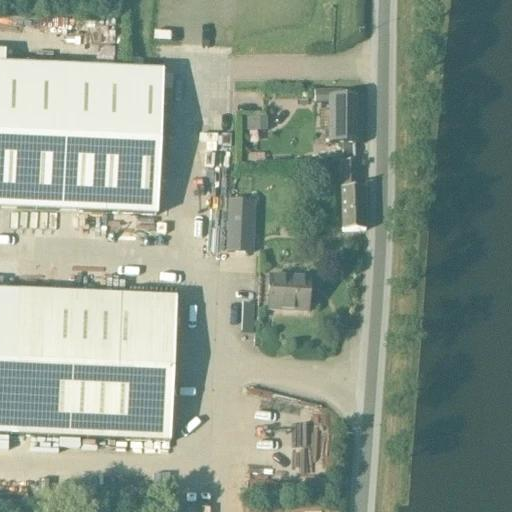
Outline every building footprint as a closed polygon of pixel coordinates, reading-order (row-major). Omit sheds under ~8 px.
[(0,66),(0,209),(157,217),(163,73),(0,66)] [(349,89),(314,90),(314,104),(329,104),(329,98),(350,98),(349,89)] [(341,164),(342,234),(364,234),(364,190),(358,190),(358,163),(355,163),(354,146),(362,146),(361,98),(350,98),(329,98),(329,104),(329,146),(340,146),(341,164)] [(267,120),(241,120),(241,133),(267,133),(267,120)] [(220,144),(219,169),(234,170),(236,145),(220,144)] [(329,182),(333,178),(321,170),(318,175),(329,182)] [(228,215),(227,254),(251,255),(252,217),(228,215)] [(269,279),(268,313),(308,315),(309,281),(269,279)] [(0,436),(170,443),(175,301),(7,294),(0,293),(0,436)] [(244,332),(255,332),(255,305),(244,306),(244,332)]
